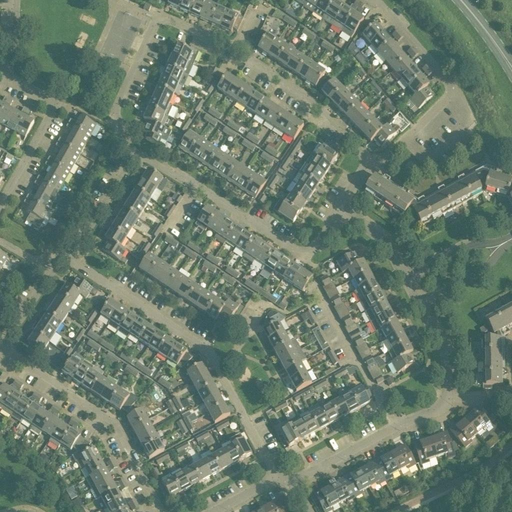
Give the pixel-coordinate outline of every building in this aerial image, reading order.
[(170,0),(168,5),(179,10),(183,0),(170,0)] [(183,0),(179,10),(189,15),(195,0),(183,0)] [(195,0),(189,15),(200,20),(206,4),(208,0),(195,0)] [(308,0),(304,7),(303,8),(312,14),(321,0),(308,0)] [(321,0),(312,14),(322,20),(335,0),(321,0)] [(335,0),(322,20),(331,27),(344,8),(339,4),(341,0),(335,0)] [(344,8),(331,27),(341,33),(360,4),(357,1),(353,7),(353,6),(349,11),(344,8)] [(206,4),(200,20),(210,24),(217,8),(206,4)] [(360,4),(341,33),(350,39),(351,40),(354,35),(361,24),(363,21),(364,21),(359,18),(358,17),(361,12),(360,12),(362,10),(364,6),(363,6),(360,4)] [(217,8),(210,24),(220,29),(227,13),(217,8)] [(238,18),(227,13),(220,29),(231,34),(232,31),(237,33),(243,20),(238,18)] [(288,25),(291,21),(286,17),(282,22),(288,25)] [(297,24),(291,21),(288,25),(294,29),(297,24)] [(370,46),(383,34),(376,25),(375,26),(372,22),(367,27),(369,30),(362,37),(370,46)] [(307,38),(310,33),(305,30),(302,34),(307,38)] [(263,43),(267,35),(261,31),(257,39),(263,43)] [(316,37),(310,33),(307,38),(313,42),(316,37)] [(391,43),(383,34),(370,46),(378,54),(391,43)] [(267,35),(263,43),(258,50),(268,56),(277,42),(267,35)] [(403,38),(400,35),(395,39),(398,43),(403,38)] [(277,42),(268,56),(277,63),(287,48),(277,42)] [(326,51),(330,46),(324,42),(320,47),(326,51)] [(398,51),(391,43),(378,54),(385,63),(398,51)] [(355,46),(353,44),(348,50),(352,55),(357,50),(354,47),(355,46)] [(176,46),(171,57),(193,67),(199,53),(181,46),(180,48),(176,46)] [(335,49),(330,46),(326,51),(332,55),(335,49)] [(287,48),(277,63),(287,69),(296,54),(287,48)] [(406,60),(398,51),(385,63),(393,71),(406,60)] [(418,55),(415,52),(410,56),(413,60),(418,55)] [(296,54),(287,69),(296,75),(306,61),(296,54)] [(193,67),(171,57),(167,68),(188,77),(193,67)] [(413,68),(406,60),(393,71),(400,80),(413,68)] [(306,61),(296,75),(306,82),(315,67),(306,61)] [(358,74),(363,71),(358,65),(354,69),(358,74)] [(425,74),(430,69),(427,65),(422,70),(425,74)] [(315,67),(306,82),(315,88),(325,74),(315,67)] [(96,68),(91,76),(97,79),(101,70),(96,68)] [(188,77),(167,68),(162,78),(178,85),(184,88),(188,77)] [(413,68),(400,80),(408,89),(421,77),(413,68)] [(363,71),(358,74),(363,80),(367,76),(363,71)] [(227,97),(236,83),(226,76),(217,90),(227,97)] [(408,89),(415,97),(425,88),(426,89),(429,86),(421,77),(408,89)] [(162,78),(157,89),(173,96),(178,85),(162,78)] [(330,102),(342,90),(334,81),(322,93),(330,102)] [(373,92),(378,88),(373,82),(368,86),(373,92)] [(236,83),(227,97),(236,103),(246,89),(236,83)] [(378,88),(373,92),(378,97),(382,93),(378,88)] [(415,97),(410,101),(415,107),(410,111),(413,115),(433,97),(426,89),(425,88),(415,97)] [(157,89),(153,99),(169,106),(173,96),(157,89)] [(255,95),(246,89),(236,103),(246,110),(255,95)] [(342,90),(330,102),(338,110),(350,98),(342,90)] [(255,95),(246,110),(255,116),(265,102),(255,95)] [(358,106),(350,98),(338,110),(346,118),(358,106)] [(169,106),(153,99),(148,109),(164,116),(168,118),(173,108),(169,106)] [(205,103),(200,100),(196,106),(201,109),(205,103)] [(388,109),(393,105),(388,100),(384,104),(388,109)] [(265,102),(255,116),(265,122),(274,108),(265,102)] [(397,110),(393,105),(388,109),(393,114),(397,110)] [(201,109),(196,106),(192,111),(197,115),(201,109)] [(366,114),(358,106),(346,118),(354,126),(366,114)] [(5,107),(0,116),(0,124),(6,128),(15,113),(5,107)] [(274,108),(265,122),(274,129),(284,114),(274,108)] [(164,116),(148,109),(143,120),(147,122),(147,121),(160,127),(160,126),(164,116)] [(213,117),(216,112),(211,109),(208,114),(213,117)] [(222,116),(216,112),(213,117),(219,121),(222,116)] [(24,118),(15,113),(6,128),(16,133),(24,118)] [(293,121),(284,114),(274,129),(284,135),(293,121)] [(366,114),(354,126),(362,134),(374,122),(366,114)] [(209,124),(212,119),(206,115),(203,120),(209,124)] [(24,118),(16,133),(25,139),(34,123),(24,118)] [(75,128),(91,137),(96,127),(81,118),(75,128)] [(183,125),(188,128),(192,122),(187,119),(183,125)] [(218,123),(212,119),(209,124),(215,128),(218,123)] [(147,122),(143,132),(147,134),(145,139),(159,145),(161,140),(167,143),(171,133),(165,130),(166,129),(160,126),(160,127),(147,121),(147,122)] [(232,130),(235,125),(230,121),(227,126),(232,130)] [(303,127),(293,121),(284,135),(294,142),(303,127)] [(374,122),(362,134),(370,143),(373,140),(382,130),(374,122)] [(188,128),(183,125),(179,131),(184,134),(188,128)] [(241,129),(235,125),(232,130),(238,134),(241,129)] [(382,130),(373,140),(381,148),(400,130),(397,126),(392,131),(386,125),(382,130)] [(75,128),(70,137),(85,146),(91,137),(75,128)] [(228,137),(231,132),(225,128),(222,133),(228,137)] [(188,155),(199,138),(189,132),(178,148),(188,155)] [(237,135),(231,132),(228,137),(234,140),(237,135)] [(251,143),(254,138),(249,134),(246,139),(251,143)] [(70,137),(65,147),(80,155),(85,146),(70,137)] [(199,138),(188,155),(198,161),(209,145),(199,138)] [(254,138),(251,143),(257,147),(260,142),(254,138)] [(247,149),(250,144),(244,140),(241,145),(247,149)] [(319,145),(312,154),(331,167),(337,157),(336,156),(338,153),(327,142),(323,148),(319,145)] [(250,144),(247,149),(253,153),(256,148),(250,144)] [(209,145),(198,161),(207,168),(218,151),(209,145)] [(80,155),(65,147),(60,156),(75,165),(80,155)] [(270,155),(274,150),(268,147),(264,152),(270,155)] [(274,150),(270,155),(276,159),(279,154),(274,150)] [(228,157),(218,151),(207,168),(217,174),(228,157)] [(266,162),(269,157),(263,153),(260,158),(266,162)] [(312,154),(306,164),(324,177),(331,167),(312,154)] [(75,165),(60,156),(54,166),(70,174),(75,165)] [(237,164),(228,157),(217,174),(226,180),(237,164)] [(275,161),(269,157),(266,162),(272,166),(275,161)] [(237,164),(226,180),(236,187),(247,170),(237,164)] [(306,164),(299,174),(304,176),(318,186),(324,177),(306,164)] [(70,174),(54,166),(49,175),(64,184),(70,174)] [(484,192),(490,168),(486,167),(476,172),(480,180),(476,182),(482,193),(483,192),(484,192)] [(490,168),(484,192),(507,199),(511,182),(511,174),(510,174),(509,180),(493,175),(495,170),(490,168)] [(256,176),(247,170),(236,187),(245,193),(256,176)] [(142,181),(156,191),(163,180),(148,171),(142,181)] [(64,184),(49,175),(44,185),(59,193),(64,184)] [(266,183),(256,176),(245,193),(255,200),(266,183)] [(275,176),(271,182),(276,185),(279,179),(275,176)] [(318,186),(304,176),(297,186),(312,195),(318,186)] [(374,176),(371,181),(364,192),(402,218),(409,208),(411,209),(415,204),(406,198),(409,193),(403,189),(400,194),(387,185),(390,180),(385,177),(381,181),(374,176)] [(415,204),(411,209),(413,210),(412,211),(422,227),(483,194),(482,193),(476,182),(473,177),(466,181),(463,177),(457,180),(460,185),(446,192),(443,187),(437,191),(440,195),(426,203),(423,198),(417,201),(420,206),(417,208),(415,204)] [(364,192),(371,181),(368,179),(360,190),(362,192),(364,192)] [(156,191),(142,181),(136,191),(150,200),(156,191)] [(276,185),(271,182),(267,187),(272,191),(276,185)] [(44,185),(39,194),(54,202),(59,193),(44,185)] [(312,195),(297,186),(291,195),(306,205),(312,195)] [(136,191),(130,201),(144,210),(150,200),(136,191)] [(39,194),(33,203),(48,212),(54,202),(39,194)] [(291,195),(285,205),(299,214),(306,205),(291,195)] [(130,201),(124,210),(138,220),(144,210),(130,201)] [(285,205),(280,202),(273,211),(293,224),(299,214),(285,205)] [(30,215),(26,223),(40,230),(42,225),(46,227),(53,214),(48,212),(33,203),(27,214),(30,215)] [(207,208),(195,226),(205,232),(207,229),(216,215),(207,208)] [(138,220),(124,210),(117,220),(132,229),(138,220)] [(226,221),(216,215),(207,229),(216,235),(226,221)] [(132,229),(117,220),(111,230),(126,239),(132,229)] [(216,235),(216,236),(214,239),(224,245),(226,242),(225,242),(235,227),(226,221),(216,235)] [(245,233),(235,227),(225,242),(226,242),(235,248),(245,233)] [(126,239),(111,230),(105,240),(109,242),(120,249),(121,248),(126,239)] [(254,240),(245,233),(235,248),(245,254),(254,240)] [(254,240),(245,254),(242,258),(252,265),(254,261),(264,246),(254,240)] [(109,242),(103,252),(125,266),(127,262),(122,258),(126,252),(121,248),(120,249),(109,242)] [(146,243),(142,248),(147,252),(151,246),(146,243)] [(264,246),(254,261),(264,267),(274,253),(264,246)] [(147,252),(142,248),(138,254),(143,257),(147,252)] [(274,253),(264,267),(261,271),(271,277),(273,273),(283,259),(274,253)] [(360,264),(359,264),(354,254),(336,263),(342,274),(348,271),(360,264)] [(211,263),(214,259),(209,255),(206,260),(211,263)] [(149,277),(158,262),(149,256),(139,270),(149,277)] [(214,259),(211,263),(217,268),(220,263),(214,259)] [(283,259),(273,273),(283,280),(292,265),(283,259)] [(168,269),(158,262),(149,277),(158,283),(168,269)] [(208,271),(211,266),(206,262),(202,267),(204,268),(207,270),(208,271)] [(363,262),(359,264),(360,264),(348,271),(353,281),(369,272),(363,262)] [(292,265),(283,280),(293,286),(302,272),(292,265)] [(211,266),(208,271),(214,275),(217,270),(211,266)] [(230,276),(234,271),(228,268),(225,273),(230,276)] [(177,275),(168,269),(158,283),(168,290),(177,275)] [(240,275),(234,271),(230,276),(237,280),(240,275)] [(302,272),(293,286),(303,293),(312,278),(302,272)] [(369,272),(353,281),(359,290),(374,282),(369,272)] [(177,275),(168,290),(177,296),(187,281),(177,275)] [(227,283),(230,278),(225,275),(221,279),(227,283)] [(230,278),(227,283),(232,287),(236,282),(230,278)] [(76,279),(70,288),(69,289),(80,296),(80,297),(85,300),(90,294),(95,297),(98,293),(76,279)] [(187,281),(177,296),(187,302),(196,288),(187,281)] [(374,282),(359,290),(354,293),(360,303),(364,300),(379,292),(374,282)] [(66,286),(60,296),(74,306),(80,297),(80,296),(69,289),(70,288),(66,286)] [(196,288),(187,302),(196,309),(206,294),(196,288)] [(365,313),(370,311),(370,310),(385,302),(379,292),(364,300),(360,303),(365,313)] [(206,294),(196,309),(206,315),(215,301),(206,294)] [(60,296),(53,305),(68,315),(74,306),(60,296)] [(224,306),(225,307),(218,318),(227,325),(242,303),(238,300),(234,305),(228,301),(224,306)] [(215,301),(206,315),(216,322),(218,318),(225,307),(224,306),(215,301)] [(110,322),(120,308),(110,302),(100,316),(110,322)] [(370,310),(370,311),(365,313),(365,314),(370,324),(390,312),(385,302),(370,310)] [(511,303),(505,308),(484,319),(494,336),(499,333),(501,332),(504,337),(510,334),(507,329),(511,325),(511,303)] [(53,305),(47,315),(61,325),(68,315),(53,305)] [(120,308),(110,322),(108,326),(117,332),(129,314),(120,308)] [(93,310),(90,316),(95,319),(99,314),(93,310)] [(396,323),(390,312),(370,324),(375,334),(381,331),(396,323)] [(269,320),(273,327),(263,332),(269,342),(284,334),(278,324),(285,320),(278,315),(274,313),(273,313),(272,313),(271,313),(270,313),(269,314),(269,315),(268,315),(268,316),(270,320),(269,320)] [(138,320),(129,314),(117,332),(127,339),(130,336),(129,335),(138,320)] [(61,325),(47,315),(41,324),(55,334),(61,325)] [(95,319),(90,316),(86,322),(91,325),(95,319)] [(148,327),(138,320),(129,335),(130,336),(138,341),(148,327)] [(402,333),(396,323),(381,331),(386,341),(402,333)] [(55,334),(41,324),(34,334),(49,344),(55,334)] [(148,327),(138,341),(148,348),(157,333),(148,327)] [(482,335),(482,336),(487,333),(484,327),(482,329),(479,330),(482,335)] [(77,335),(82,338),(86,333),(81,329),(77,335)] [(96,343),(100,338),(90,332),(87,336),(96,343)] [(321,332),(317,335),(314,336),(317,342),(324,338),(321,332)] [(167,340),(157,333),(148,348),(157,354),(167,340)] [(402,333),(386,341),(392,351),(407,342),(402,333)] [(499,333),(494,336),(494,340),(492,340),(482,340),(482,341),(482,387),(492,387),(501,386),(501,378),(507,378),(507,371),(501,371),(501,355),(507,355),(507,348),(501,348),(501,340),(501,337),(499,333)] [(49,344),(34,334),(28,344),(42,354),(49,344)] [(289,344),(284,334),(269,342),(274,352),(289,344)] [(77,335),(73,341),(78,344),(82,338),(77,335)] [(100,338),(96,343),(106,349),(109,344),(100,338)] [(324,338),(317,342),(320,348),(327,344),(324,338)] [(176,346),(167,340),(157,354),(167,360),(176,346)] [(92,349),(95,344),(90,341),(87,346),(92,349)] [(296,341),(289,344),(274,352),(280,362),(301,351),(296,341)] [(392,351),(387,353),(390,359),(392,363),(393,363),(400,360),(400,359),(409,354),(409,355),(413,353),(412,352),(407,342),(400,346),(392,351)] [(101,349),(95,344),(92,349),(98,353),(101,349)] [(109,344),(106,349),(112,353),(115,348),(109,344)] [(176,346),(167,360),(181,370),(193,359),(186,354),(187,353),(176,346)] [(301,351),(280,362),(285,372),(300,364),(306,361),(301,351)] [(125,362),(128,357),(123,353),(120,358),(125,362)] [(72,359),(62,374),(72,380),(84,361),(75,354),(72,359)] [(111,362),(114,357),(109,354),(106,358),(111,362)] [(393,363),(392,363),(391,363),(397,374),(415,365),(409,355),(409,354),(400,359),(393,363)] [(120,361),(114,357),(111,362),(117,366),(120,361)] [(134,361),(128,357),(125,362),(131,366),(134,361)] [(84,361),(72,380),(81,386),(94,367),(84,361)] [(144,374),(147,369),(138,363),(134,368),(144,374)] [(306,374),(300,364),(285,372),(291,382),(306,374)] [(192,384),(208,376),(202,365),(187,374),(192,384)] [(130,374),(133,370),(128,366),(125,371),(130,374)] [(103,373),(94,367),(81,386),(91,393),(100,378),(103,373)] [(147,369),(144,374),(150,379),(153,374),(147,369)] [(140,374),(133,370),(130,374),(136,379),(140,374)] [(312,384),(306,374),(291,382),(296,393),(312,384)] [(213,386),(208,376),(192,384),(198,394),(213,386)] [(100,378),(91,393),(100,399),(113,380),(109,378),(106,382),(100,378)] [(392,378),(386,381),(389,387),(395,384),(392,378)] [(166,382),(160,379),(157,384),(163,387),(166,383),(166,382)] [(113,380),(100,399),(110,405),(119,391),(115,388),(117,383),(113,380)] [(0,409),(2,411),(20,384),(16,381),(12,386),(9,390),(3,386),(3,387),(0,385),(0,409)] [(319,384),(321,389),(328,386),(325,381),(319,384)] [(166,383),(163,387),(169,391),(172,386),(166,382),(166,383)] [(20,384),(2,411),(11,417),(23,399),(18,396),(20,392),(20,391),(23,386),(20,384)] [(213,386),(198,394),(203,404),(219,396),(213,386)] [(365,387),(351,394),(359,410),(369,404),(368,402),(372,400),(365,387)] [(129,397),(119,391),(110,405),(120,412),(121,410),(126,413),(127,412),(133,406),(139,400),(131,395),(129,397)] [(359,410),(351,394),(349,391),(344,394),(343,392),(338,395),(341,400),(340,400),(348,415),(359,410)] [(304,392),(299,395),(301,399),(303,402),(308,399),(304,392)] [(28,403),(23,399),(11,417),(21,423),(23,420),(38,396),(35,394),(31,399),(28,403)] [(42,399),(38,396),(23,420),(32,426),(42,412),(36,408),(39,404),(42,399)] [(219,396),(203,404),(209,414),(224,406),(219,396)] [(176,406),(181,404),(178,398),(172,400),(176,406)] [(348,415),(340,400),(330,405),(339,421),(348,415)] [(168,410),(174,407),(171,401),(165,404),(168,410)] [(184,410),(181,404),(176,406),(179,412),(184,410)] [(232,414),(237,410),(231,404),(227,408),(232,414)] [(330,405),(320,411),(329,426),(339,421),(330,405)] [(32,426),(30,430),(40,436),(42,433),(57,409),(54,406),(50,412),(50,411),(47,415),(42,412),(32,426)] [(230,416),(224,406),(209,414),(215,425),(230,416)] [(177,413),(174,407),(168,410),(172,416),(177,413)] [(131,408),(126,413),(129,418),(135,415),(131,408)] [(61,411),(57,409),(42,433),(51,439),(60,424),(55,421),(58,417),(61,411)] [(472,414),(464,421),(476,436),(476,437),(477,438),(479,437),(477,435),(483,430),(485,432),(491,427),(476,409),(471,413),(472,414)] [(132,430),(148,421),(142,411),(137,414),(130,418),(127,419),(132,430)] [(329,426),(320,411),(311,416),(319,432),(329,426)] [(319,432),(311,416),(300,422),(309,437),(319,432)] [(287,422),(290,427),(299,443),(309,437),(300,422),(297,417),(287,422)] [(187,426),(192,424),(188,418),(183,421),(187,426)] [(153,431),(148,421),(132,430),(138,440),(153,431)] [(180,430),(185,427),(181,421),(176,424),(180,430)] [(476,436),(464,421),(456,428),(455,427),(450,431),(465,449),(471,444),(470,442),(476,437),(476,436)] [(70,431),(61,445),(71,452),(73,449),(77,452),(84,441),(80,438),(74,434),(77,430),(77,429),(80,424),(76,422),(73,427),(70,431)] [(51,439),(49,443),(58,449),(61,445),(70,431),(60,424),(51,439)] [(192,424),(187,426),(190,432),(195,430),(192,424)] [(185,427),(180,430),(183,436),(188,433),(185,427)] [(299,443),(290,427),(280,433),(288,448),(299,443)] [(153,431),(138,440),(143,450),(159,442),(153,431)] [(207,432),(201,436),(204,441),(210,438),(207,432)] [(441,437),(430,440),(437,459),(436,459),(436,461),(438,461),(437,458),(445,456),(446,458),(448,457),(449,461),(455,459),(454,455),(460,453),(455,444),(450,446),(446,433),(440,435),(441,437)] [(251,456),(243,440),(240,435),(230,441),(233,446),(232,446),(241,461),(251,456)] [(204,441),(201,436),(195,439),(198,444),(204,441)] [(490,451),(500,443),(495,437),(485,446),(490,451)] [(437,459),(430,440),(420,444),(420,442),(414,444),(421,466),(429,464),(428,461),(436,459),(437,459)] [(77,452),(78,452),(72,457),(76,464),(77,463),(81,471),(84,468),(99,460),(94,450),(91,451),(89,446),(90,445),(84,441),(77,452)] [(159,442),(143,450),(149,460),(164,452),(159,442)] [(181,446),(184,452),(190,448),(187,443),(181,446)] [(184,452),(181,446),(175,450),(178,455),(184,452)] [(232,446),(223,452),(231,467),(241,461),(232,446)] [(399,450),(390,455),(399,472),(398,473),(399,475),(401,474),(400,472),(407,468),(408,470),(415,466),(404,446),(399,449),(399,450)] [(231,467),(223,452),(213,457),(221,472),(231,467)] [(39,460),(46,465),(47,465),(50,460),(43,455),(39,460)] [(399,472),(390,455),(381,461),(380,459),(374,462),(385,483),(393,479),(391,476),(398,473),(399,472)] [(221,472),(213,457),(203,462),(211,478),(221,472)] [(105,470),(99,460),(84,468),(90,478),(105,470)] [(203,462),(193,468),(201,483),(211,478),(203,462)] [(370,467),(360,472),(369,489),(368,489),(370,491),(371,490),(370,488),(377,484),(378,487),(385,483),(374,462),(369,465),(370,467)] [(86,480),(92,490),(95,488),(110,480),(107,474),(109,473),(112,472),(111,472),(109,468),(105,470),(90,478),(86,480)] [(193,468),(182,473),(191,489),(201,483),(193,468)] [(369,489),(360,472),(351,477),(350,475),(344,478),(355,499),(363,495),(362,493),(368,489),(369,489)] [(191,489),(182,473),(173,479),(181,494),(191,489)] [(355,499),(344,478),(339,481),(340,483),(330,488),(339,505),(338,505),(340,508),(341,507),(340,504),(347,501),(348,503),(355,499)] [(173,479),(162,485),(158,487),(165,499),(169,497),(170,500),(181,494),(173,479)] [(95,488),(92,490),(90,491),(95,501),(101,498),(116,490),(120,488),(126,484),(124,481),(118,484),(118,483),(114,486),(110,480),(95,488)] [(72,488),(66,492),(71,502),(78,498),(72,488)] [(316,497),(318,503),(323,511),(331,511),(333,511),(332,509),(338,505),(339,505),(330,488),(321,493),(320,492),(314,495),(316,497)] [(121,500),(116,490),(101,498),(106,508),(121,500)] [(280,501),(285,508),(290,505),(286,498),(280,501)] [(123,511),(127,510),(121,500),(106,508),(108,511),(123,511)] [(282,511),(276,501),(270,504),(271,505),(262,510),(262,511),(282,511)]
